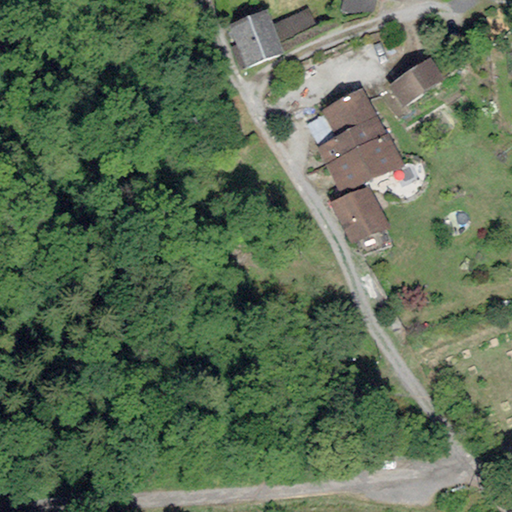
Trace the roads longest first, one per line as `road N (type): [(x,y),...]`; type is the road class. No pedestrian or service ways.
road 1 (track): [(509,511),(468,461),(311,486),(15,511)]
road 2 (residential): [(240,80),(343,254),(379,334),(468,461)]
